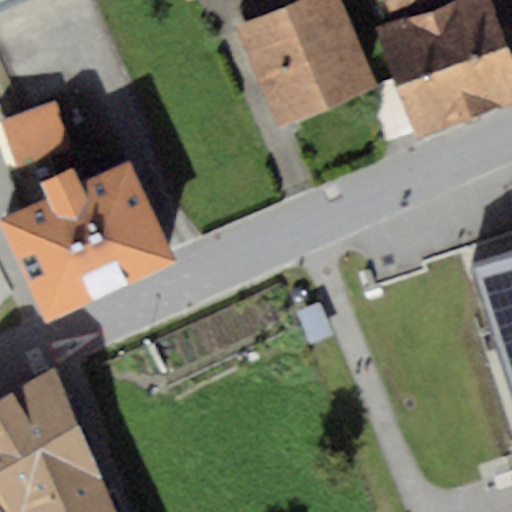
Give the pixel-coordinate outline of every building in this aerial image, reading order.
[(344,0),(322,0),(241,30),(277,126),(378,89),(344,0)] [(370,0),(375,14),(424,0),(370,0)] [(382,35),(411,124),(511,91),(511,72),(489,1),(382,35)] [(62,108),(5,128),(24,182),(81,162),(62,108)] [(126,169),(6,224),(49,317),(169,261),(126,169)] [(511,263),(481,272),(511,376),(511,263)] [(107,511),(59,390),(0,413),(0,488),(9,511),(107,511)] [(0,511),(9,511),(0,488),(0,511)]
